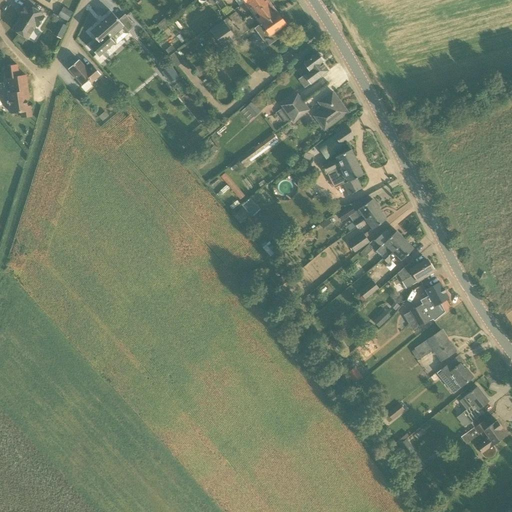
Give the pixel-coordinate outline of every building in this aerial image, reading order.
[(252,14),(269,3),(267,0),(248,0),(239,6),(244,3),(249,9),(252,14)] [(259,27),(278,14),(269,3),(252,14),(260,24),(255,28),(256,29),(259,27)] [(18,15),(21,17),(13,30),(28,39),(36,26),(38,27),(44,16),(43,15),(43,14),(28,5),(28,6),(26,5),(20,15),(19,14),(18,15)] [(61,11),(58,16),(68,22),(71,17),(61,11)] [(227,34),(237,27),(243,22),(236,12),(210,30),(203,35),(207,39),(210,44),(216,39),(216,38),(226,31),(227,34)] [(285,26),(278,14),(259,27),(261,30),(258,32),(267,46),(286,34),(282,28),(285,26)] [(166,18),(157,26),(160,30),(169,23),(166,18)] [(103,48),(95,54),(104,65),(120,50),(116,45),(129,33),(133,39),(140,33),(131,22),(125,28),(118,20),(96,40),(103,48)] [(223,49),(249,31),(243,22),(237,27),(227,34),(226,31),(216,38),(216,39),(223,49)] [(20,35),(16,42),(22,45),(26,38),(20,35)] [(172,45),(165,50),(170,56),(176,51),(172,45)] [(310,84),(321,77),(329,71),(322,62),(323,61),(322,59),(322,57),(321,55),(319,55),(317,53),(303,63),(309,71),(304,75),(310,84)] [(88,70),(79,60),(68,69),(83,86),(89,81),(90,83),(101,74),(93,66),(88,70)] [(203,63),(194,68),(199,77),(207,73),(203,63)] [(19,76),(17,65),(4,66),(6,78),(9,78),(11,94),(9,94),(11,113),(21,112),(22,117),(32,116),(30,106),(27,107),(26,96),(29,96),(26,75),(19,76)] [(169,66),(163,71),(171,82),(178,77),(169,66)] [(326,132),(348,113),(333,92),(319,103),(324,110),(315,117),(326,132)] [(284,109),(287,114),(303,102),(299,96),(283,108),(284,109)] [(246,106),(254,117),(259,112),(251,102),(246,106)] [(309,111),(303,102),(287,114),(292,120),(294,122),(309,111)] [(105,111),(99,116),(102,120),(108,116),(105,111)] [(216,122),(206,130),(209,134),(219,126),(216,122)] [(356,137),(348,125),(346,122),(333,130),(336,134),(334,136),(335,137),(321,150),(329,158),(342,146),(355,137),(355,138),(356,137)] [(258,153),(283,135),(278,129),(265,139),(266,140),(255,148),(258,153)] [(362,188),(356,178),(363,174),(351,149),(335,155),(336,156),(337,158),(323,164),(334,188),(344,183),(349,194),(362,188)] [(221,175),(238,200),(243,197),(226,171),(221,175)] [(380,209),(379,208),(372,199),(358,209),(355,212),(350,205),(337,214),(342,221),(349,216),(356,226),(361,223),(365,219),(380,209)] [(242,221),(250,214),(243,207),(236,214),(242,221)] [(386,219),(380,209),(365,219),(372,228),(386,219)] [(329,219),(322,225),(326,231),(334,226),(329,219)] [(392,235),(386,229),(375,241),(380,246),(377,250),(383,256),(381,258),(383,260),(387,256),(404,239),(396,231),(392,235)] [(355,252),(369,242),(363,234),(349,244),(355,252)] [(401,260),(413,248),(404,239),(387,256),(383,260),(388,264),(396,256),(401,260)] [(418,283),(434,271),(427,260),(416,266),(412,261),(397,273),(402,281),(404,280),(408,287),(418,281),(418,283)] [(373,281),(359,292),(365,299),(379,288),(373,281)] [(449,298),(440,282),(425,290),(428,296),(421,300),(423,304),(421,305),(421,304),(410,310),(419,327),(430,321),(426,314),(449,298)] [(395,302),(391,306),(395,310),(399,305),(395,302)] [(379,328),(391,317),(385,310),(373,322),(379,328)] [(449,342),(441,330),(414,348),(415,348),(420,357),(421,358),(434,349),(442,360),(456,351),(450,341),(449,342)] [(334,336),(326,342),(332,349),(339,343),(334,336)] [(455,367),(451,362),(438,372),(445,380),(452,374),(461,386),(473,377),(466,367),(464,369),(460,364),(455,367)] [(361,382),(370,376),(360,363),(352,370),(361,382)] [(487,401),(482,395),(483,394),(477,387),(459,401),(466,410),(463,413),(471,423),(481,415),(477,409),(489,401),(488,400),(487,401)] [(399,404),(387,414),(392,420),(405,410),(399,404)] [(503,429),(497,421),(488,428),(483,421),(463,435),(468,442),(483,431),(488,437),(476,446),(484,456),(485,457),(486,458),(488,458),(490,458),(492,457),(493,456),(494,456),(495,454),(495,453),(496,451),(496,449),(495,448),(493,445),(508,435),(507,434),(506,434),(507,435),(505,436),(500,430),(502,428),(503,429)] [(418,469),(425,464),(416,452),(409,457),(418,469)] [(409,483),(403,488),(408,495),(414,490),(409,483)]
